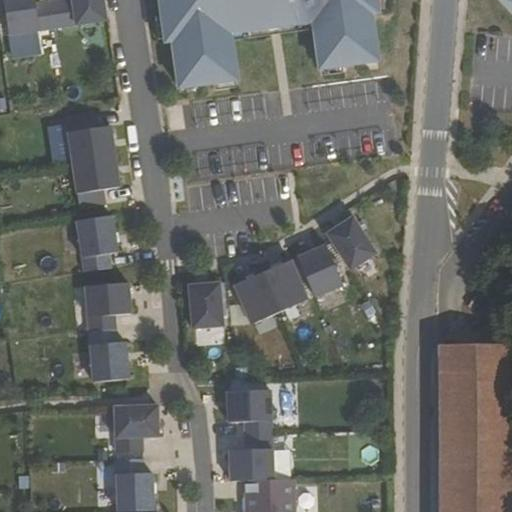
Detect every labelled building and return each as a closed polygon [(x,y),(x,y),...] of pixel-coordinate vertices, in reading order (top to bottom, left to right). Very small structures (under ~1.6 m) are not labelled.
[(0,0),(0,31),(1,38),(9,37),(3,0),(0,0)] [(54,30),(50,4),(36,6),(34,0),(3,0),(9,37),(54,30)] [(108,23),(104,0),(72,0),(73,0),(50,4),(54,30),(108,23)] [(179,92),(236,84),(228,29),(244,26),(245,34),(295,27),(294,19),(311,16),(319,71),(377,62),(370,15),(377,14),(374,0),(157,0),(165,46),(172,45),(179,92)] [(511,0),(498,0),(496,2),(511,18),(511,0)] [(58,166),(100,160),(95,129),(80,131),(77,117),(51,121),(58,166)] [(64,211),(91,207),(89,193),(104,191),(100,160),(58,166),(64,211)] [(86,272),(112,268),(110,255),(118,254),(112,217),(77,222),(86,272)] [(332,242),(351,271),(377,254),(353,218),(327,234),(332,242)] [(326,245),(340,278),(351,271),(332,242),(326,245)] [(298,258),(315,298),(344,285),(340,278),(326,245),(298,258)] [(291,261),(309,301),(315,298),(298,258),(291,261)] [(291,261),(263,273),(280,313),(309,301),(291,261)] [(263,273),(235,285),(252,325),(280,313),(263,273)] [(227,281),(218,283),(224,325),(252,325),(235,285),(228,287),(227,281)] [(218,283),(188,287),(194,329),(224,325),(218,283)] [(89,332),(116,330),(115,315),(131,315),(128,284),(85,287),(89,332)] [(94,383),(129,380),(126,343),(117,343),(116,330),(89,332),(94,383)] [(438,347),(438,511),(511,511),(511,347),(473,347),(438,347)] [(246,436),(272,435),(270,391),(228,392),(229,423),(246,422),(246,436)] [(114,453),(140,452),(140,438),(157,438),(155,406),(112,408),(114,453)] [(108,411),(97,411),(96,438),(107,439),(108,411)] [(219,427),(220,437),(220,450),(242,449),(242,426),(219,427)] [(231,482),(246,481),(274,480),(272,435),(246,436),(246,451),(230,451),(231,482)] [(114,460),(140,460),(140,452),(114,453),(114,460)] [(115,511),(118,511),(151,511),(150,474),(141,474),(140,460),(114,460),(115,511)] [(295,511),(295,480),(274,480),(246,481),(246,498),(250,498),(250,511),(295,511)]
